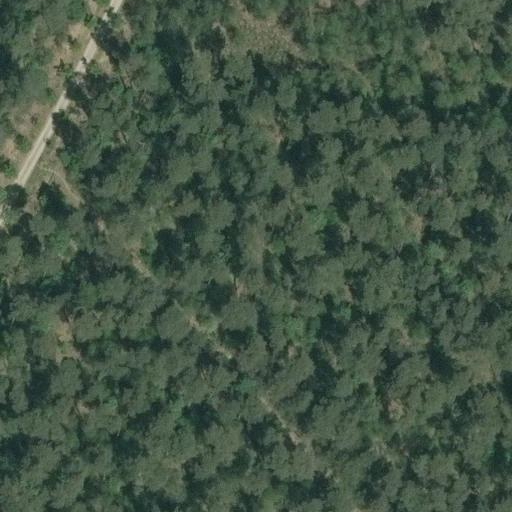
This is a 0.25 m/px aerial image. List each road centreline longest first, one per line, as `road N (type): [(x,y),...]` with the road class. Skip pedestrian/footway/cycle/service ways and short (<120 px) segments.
road 1 (track): [(348,511),(36,152)]
road 2 (track): [(36,152),(117,0)]
